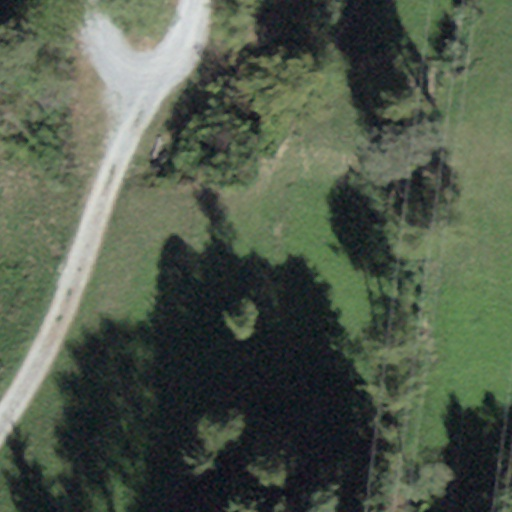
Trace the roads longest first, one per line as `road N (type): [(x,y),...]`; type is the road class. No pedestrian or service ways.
road 1 (track): [(131,80),(115,159),(0,413)]
road 2 (track): [(104,0),(111,58),(117,74),(131,80),(164,69),(194,0)]
